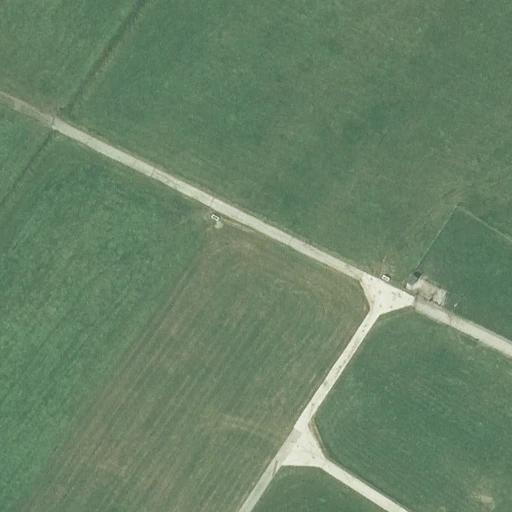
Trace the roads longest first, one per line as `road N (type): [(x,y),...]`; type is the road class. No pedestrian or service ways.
road 1 (track): [(0,98),(391,291),(245,511)]
road 2 (track): [(0,151),(106,0)]
road 3 (track): [(391,291),(419,252),(511,208)]
road 4 (track): [(391,291),(511,353)]
